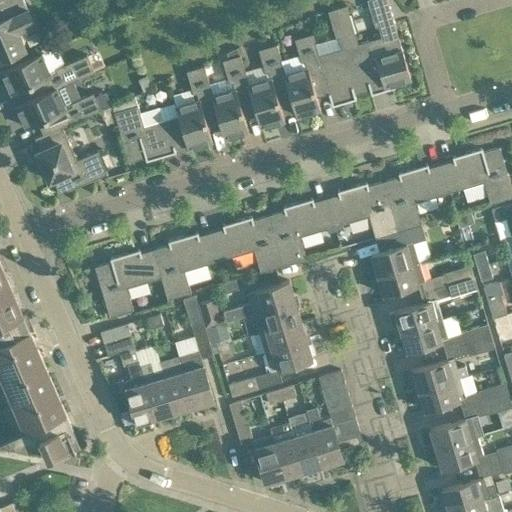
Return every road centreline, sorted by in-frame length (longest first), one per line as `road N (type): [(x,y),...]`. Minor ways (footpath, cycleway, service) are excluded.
road 1 (residential): [(23,235),(254,159),(443,110)]
road 2 (residential): [(379,511),(388,485),(329,273)]
road 3 (residential): [(124,452),(23,235)]
road 4 (residential): [(507,0),(419,25),(443,110)]
road 5 (residential): [(279,511),(171,477),(124,452)]
